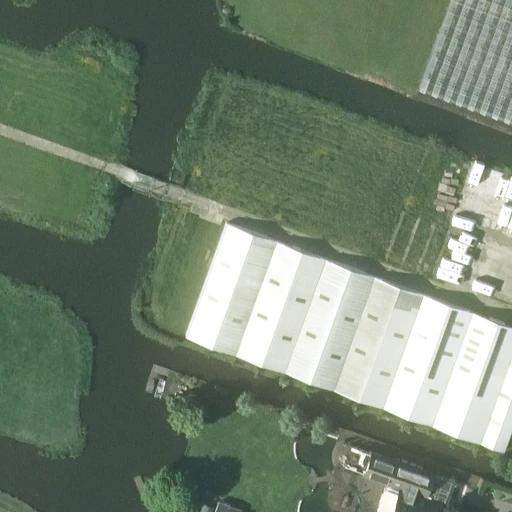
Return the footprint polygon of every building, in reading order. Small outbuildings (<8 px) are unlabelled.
[(511,0),(449,0),(418,88),(511,122),(511,0)] [(511,179),(467,163),(447,218),(511,241),(511,179)] [(225,224),(185,337),(233,354),(502,450),(511,423),(511,326),(275,242),(225,224)] [(372,452),(365,474),(385,481),(383,488),(375,509),(376,511),(433,511),(438,500),(422,494),(430,472),(372,452)] [(213,511),(242,511),(244,506),(219,497),(213,511)]
